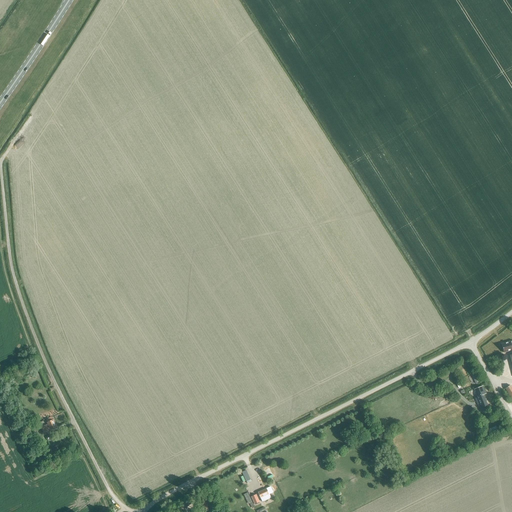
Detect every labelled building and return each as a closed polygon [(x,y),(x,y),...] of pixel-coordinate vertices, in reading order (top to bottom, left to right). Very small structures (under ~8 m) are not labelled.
[(511,340),(501,344),(503,353),(511,351),(511,340)] [(481,406),(482,408),(487,406),(483,394),(486,393),(483,386),(475,389),(478,397),(474,398),(477,407),(481,406)] [(491,411),(493,414),(501,410),(498,403),(493,405),(495,409),(491,411)] [(49,428),(50,430),(57,427),(53,420),(47,423),(48,425),(41,428),(43,431),(49,428)] [(28,427),(31,435),(36,433),(33,425),(28,427)] [(268,494),(273,492),(270,487),(266,489),(258,493),(260,498),(261,497),(262,499),(264,499),(263,497),(268,494)] [(252,508),(256,507),(248,492),(243,495),(248,504),(249,503),(252,508)] [(259,502),(256,494),(251,496),(255,504),(259,502)]
